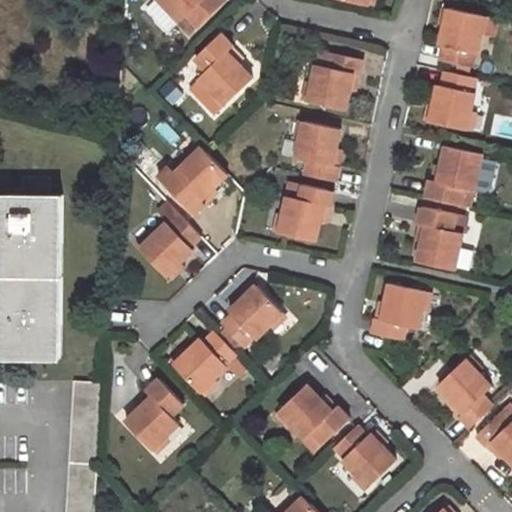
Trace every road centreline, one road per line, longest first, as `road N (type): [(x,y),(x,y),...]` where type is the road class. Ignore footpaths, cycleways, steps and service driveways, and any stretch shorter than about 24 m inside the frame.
road 1 (residential): [(407,34),(352,280)]
road 2 (residential): [(352,280),(238,256),(146,339)]
road 3 (residential): [(352,280),(340,333),(453,458)]
road 4 (residential): [(407,34),(288,13),(275,0)]
